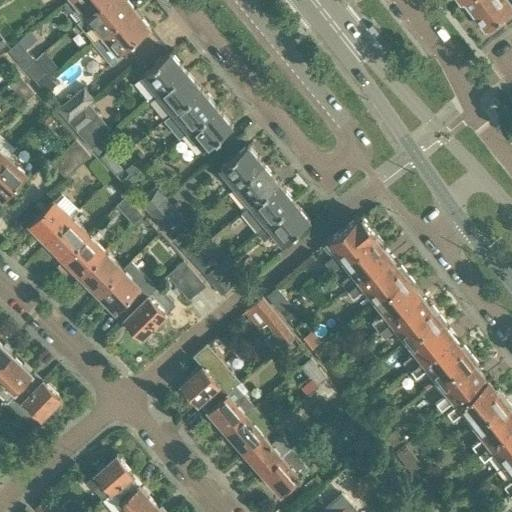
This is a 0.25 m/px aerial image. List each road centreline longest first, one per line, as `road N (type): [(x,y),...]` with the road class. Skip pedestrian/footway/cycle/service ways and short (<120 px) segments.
road 1 (residential): [(178,0),(325,169),(350,151),(342,125),(240,0)]
road 2 (tertiary): [(341,37),(448,206)]
road 3 (tertiary): [(482,178),(341,37)]
road 4 (residential): [(122,401),(0,283)]
road 5 (residential): [(0,504),(122,401)]
road 6 (residential): [(219,511),(122,401)]
